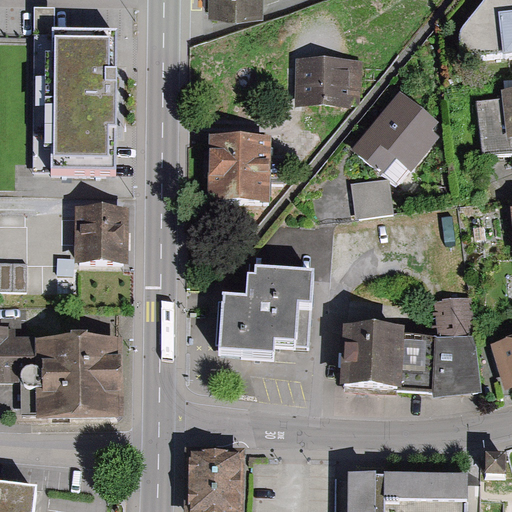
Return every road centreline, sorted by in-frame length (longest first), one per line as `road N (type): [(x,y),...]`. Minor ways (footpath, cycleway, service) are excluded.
road 1 (primary): [(159,422),(164,0)]
road 2 (unclassified): [(159,422),(380,435),(511,423)]
road 3 (residential): [(158,457),(0,446)]
